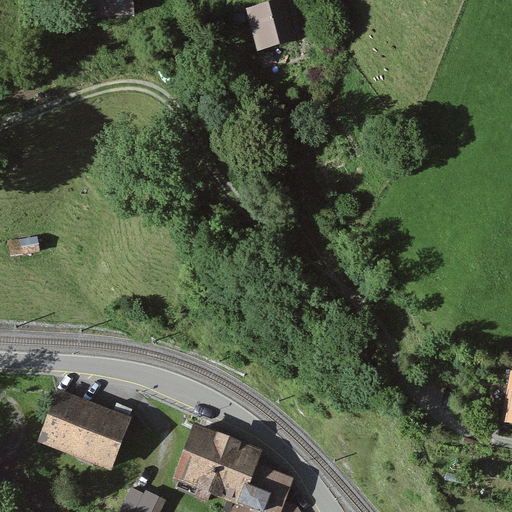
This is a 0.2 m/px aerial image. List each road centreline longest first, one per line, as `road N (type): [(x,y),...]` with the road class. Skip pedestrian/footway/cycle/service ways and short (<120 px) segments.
road 1 (track): [(343,291),(238,207),(168,97),(146,82),(99,88),(0,123)]
road 2 (residential): [(327,511),(275,443),(147,376),(0,362)]
road 3 (track): [(511,441),(450,422),(425,404),(374,320),(343,291)]
road 4 (track): [(250,98),(288,191),(343,291)]
